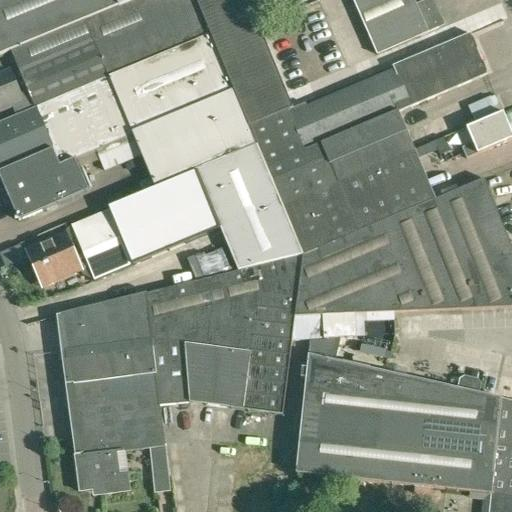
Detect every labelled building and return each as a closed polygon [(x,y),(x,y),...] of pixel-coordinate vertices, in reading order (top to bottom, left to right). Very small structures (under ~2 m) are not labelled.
[(85,21),(136,0),(0,0),(0,55),(11,51),(85,21)] [(93,39),(20,69),(29,90),(36,107),(210,34),(195,0),(136,0),(85,21),(93,39)] [(352,0),(375,55),(438,29),(441,21),(432,0),(431,0),(417,6),(413,0),(352,0)] [(85,21),(11,51),(20,69),(93,39),(85,21)] [(282,206),(415,151),(399,113),(489,75),(471,33),(393,66),(395,71),(306,108),(304,103),(249,126),(282,206)] [(210,34),(36,107),(16,116),(0,123),(0,175),(19,220),(89,190),(75,159),(133,134),(155,187),(256,146),(210,34)] [(36,107),(29,90),(21,93),(11,70),(0,74),(0,105),(5,104),(6,107),(11,104),(16,116),(36,107)] [(426,121),(445,113),(442,104),(422,113),(426,121)] [(478,155),(478,154),(511,140),(511,132),(504,113),(467,128),(474,144),(462,148),(466,159),(478,155)] [(239,271),(255,268),(303,256),(257,146),(195,171),(197,175),(198,174),(221,230),(239,271)] [(436,200),(415,151),(282,206),(303,256),(436,200)] [(127,186),(150,177),(146,167),(123,176),(127,186)] [(198,174),(197,175),(72,227),(95,283),(221,230),(198,174)] [(436,200),(303,256),(296,315),(324,314),(356,312),(511,306),(511,244),(485,179),(436,200)] [(47,285),(81,270),(65,233),(31,248),(47,285)] [(255,268),(237,410),(283,415),(293,341),(296,315),(303,256),(255,268)] [(255,268),(239,271),(145,294),(151,339),(159,407),(190,404),(237,410),(255,268)] [(151,339),(145,294),(56,316),(61,351),(151,339)] [(324,314),(326,340),(357,339),(356,312),(324,314)] [(324,314),(296,315),(293,341),(326,340),(324,314)] [(151,339),(61,351),(66,384),(74,383),(77,407),(153,396),(155,407),(159,407),(151,339)] [(491,495),(503,399),(311,356),(298,473),(491,495)] [(164,447),(159,407),(155,407),(153,396),(77,407),(81,441),(94,439),(95,445),(103,444),(104,453),(117,451),(117,453),(151,448),(164,447)] [(511,511),(511,401),(503,399),(491,495),(488,511),(511,511)] [(94,439),(81,441),(84,456),(75,458),(79,493),(99,490),(100,497),(130,493),(128,474),(120,475),(117,453),(117,451),(104,453),(103,444),(95,445),(94,439)] [(166,446),(164,447),(151,448),(154,476),(169,474),(166,446)]
